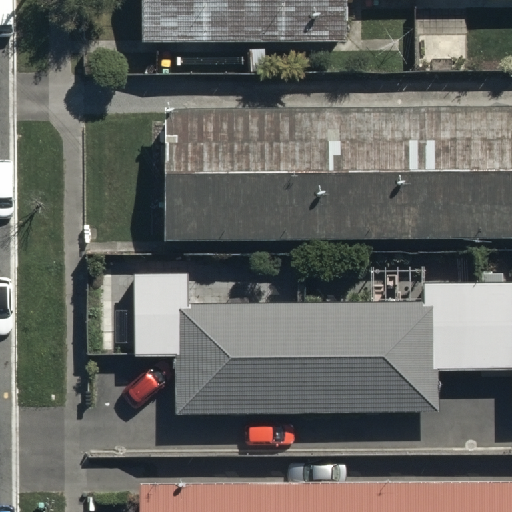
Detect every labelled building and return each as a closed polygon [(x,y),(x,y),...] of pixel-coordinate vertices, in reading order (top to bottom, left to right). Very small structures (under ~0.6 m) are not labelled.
[(141,0),(142,44),(343,42),(343,0),(141,0)] [(467,33),(416,33),(417,71),(468,70),(467,33)] [(511,106),(165,110),(167,244),(511,240),(511,106)] [(171,354),(173,415),(437,407),(436,371),(511,368),(511,280),(422,283),(422,303),(194,310),(193,276),(138,278),(140,355),(171,354)] [(511,511),(511,475),(136,477),(136,511),(511,511)]
